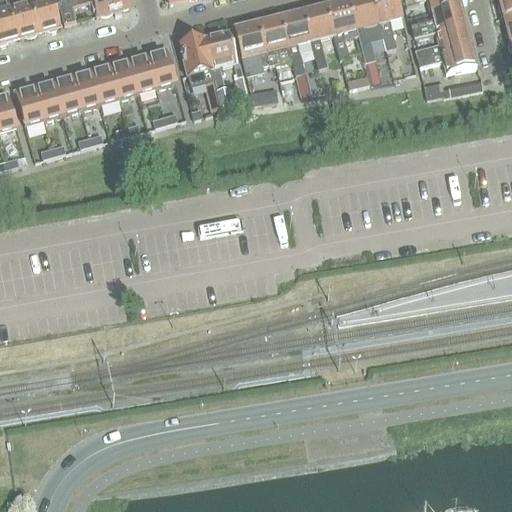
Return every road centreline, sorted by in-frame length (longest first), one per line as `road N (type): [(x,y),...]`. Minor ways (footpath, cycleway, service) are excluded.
road 1 (tertiary): [(48,511),(67,469),(116,443),(511,375)]
road 2 (residential): [(0,80),(160,36)]
road 3 (residential): [(160,36),(304,0)]
